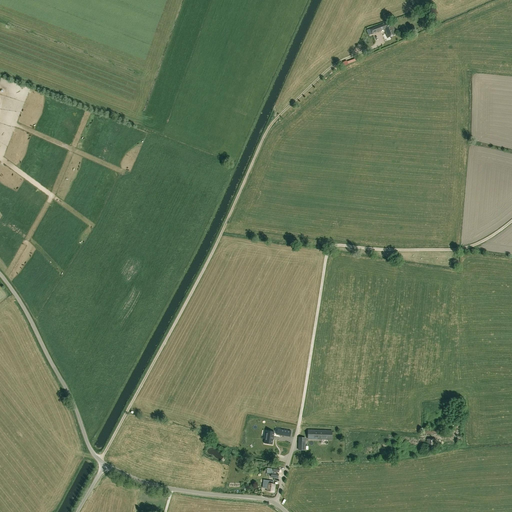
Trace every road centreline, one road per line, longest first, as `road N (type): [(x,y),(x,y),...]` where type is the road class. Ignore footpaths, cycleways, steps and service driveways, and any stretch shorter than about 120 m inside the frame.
road 1 (unclassified): [(104,464),(0,274)]
road 2 (unclassified): [(285,511),(268,500),(165,487),(104,464)]
road 3 (track): [(423,435),(298,427)]
